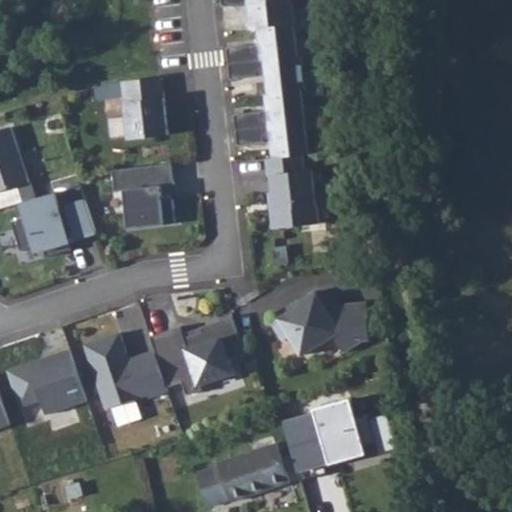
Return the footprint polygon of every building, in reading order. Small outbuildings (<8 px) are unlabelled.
[(222,0),(223,7),(248,6),(251,29),(260,28),(261,44),(262,50),(256,51),(255,45),(228,48),(231,80),(259,77),(259,71),(267,70),(268,76),(270,94),(267,95),(269,111),(270,116),(263,117),(263,111),(235,114),(239,146),(266,143),(266,137),(272,136),(273,142),(274,158),(267,159),(269,176),(272,176),(276,209),(272,210),(274,229),(320,224),(314,170),(307,171),(306,155),(311,154),(303,91),(307,90),(304,56),(299,56),(296,24),(295,24),(293,3),(291,3),(291,0),(222,0)] [(163,77),(123,82),(130,140),(170,135),(163,77)] [(11,127),(0,130),(0,209),(23,202),(34,199),(11,127)] [(173,163),(113,170),(115,192),(125,191),(129,229),(176,224),(174,199),(163,200),(162,186),(175,185),(173,163)] [(80,183),(61,192),(67,205),(86,196),(80,183)] [(28,217),(13,222),(22,251),(44,245),(47,257),(73,250),(69,238),(76,236),(77,239),(97,233),(86,200),(60,207),(56,193),(34,199),(23,202),(28,217)] [(302,305),(273,323),(284,341),(291,336),(303,355),(334,336),(345,353),(364,341),(371,340),(368,303),(338,306),(337,293),(318,294),(316,291),(300,302),(302,305)] [(182,326),(151,337),(155,350),(168,388),(183,383),(188,395),(203,390),(201,385),(234,374),(230,359),(246,353),(234,316),(201,327),(203,332),(186,338),(182,326)] [(121,333),(85,345),(107,409),(150,395),(151,398),(169,392),(168,388),(155,350),(130,359),(121,333)] [(40,361),(8,371),(20,407),(41,400),(46,415),(87,402),(71,351),(54,357),(55,361),(42,365),(40,361)] [(0,427),(11,425),(0,391),(0,427)] [(287,430),(302,481),(328,473),(326,466),(323,458),(365,447),(377,443),(380,454),(399,449),(389,413),(373,417),(371,412),(356,416),(352,399),(315,409),(318,421),(287,430)] [(231,500),(232,502),(292,481),(278,443),(219,463),(220,466),(198,473),(210,507),(231,500)] [(323,458),(326,466),(367,454),(365,447),(323,458)]
